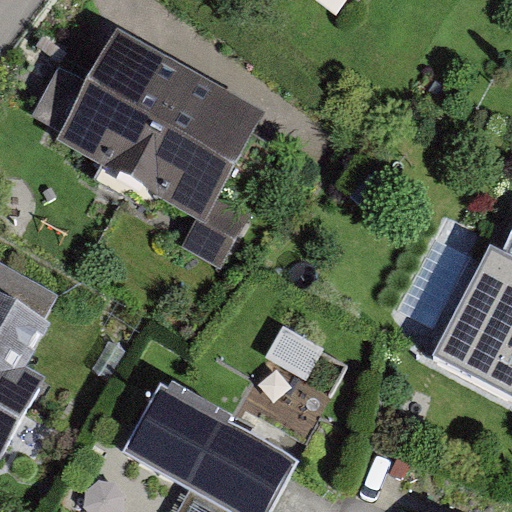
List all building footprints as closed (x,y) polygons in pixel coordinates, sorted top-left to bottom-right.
[(217,81),(144,42),(82,153),(155,193),(217,81)] [(289,120),(217,81),(155,193),(228,231),(289,120)] [(511,230),(448,342),(511,377),(511,230)] [(54,325),(0,295),(0,460),(10,466),(60,377),(33,362),(54,325)] [(293,511),(318,469),(182,391),(144,456),(203,490),(190,511),(293,511)]
